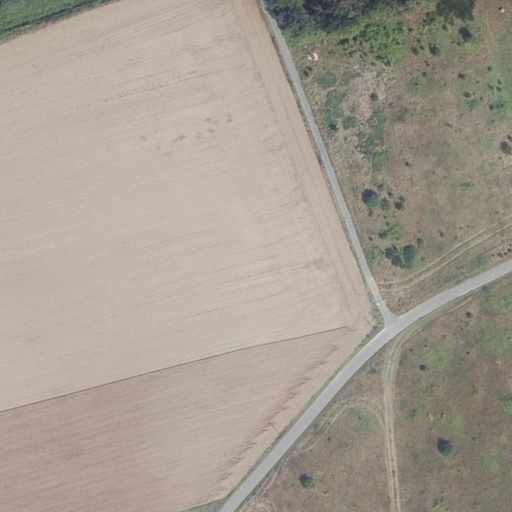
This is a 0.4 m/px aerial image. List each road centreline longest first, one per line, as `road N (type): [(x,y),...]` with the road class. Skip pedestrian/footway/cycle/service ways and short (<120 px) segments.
road 1 (tertiary): [(511,264),(383,338),(228,511)]
road 2 (track): [(265,0),(394,329)]
